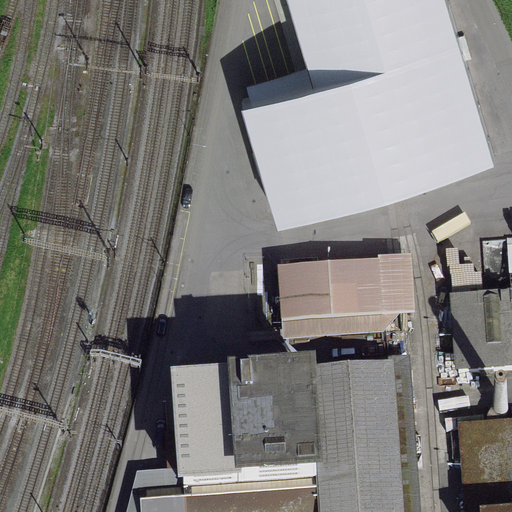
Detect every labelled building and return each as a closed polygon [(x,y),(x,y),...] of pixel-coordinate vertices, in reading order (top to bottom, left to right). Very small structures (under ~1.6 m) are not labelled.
[(445,140),(418,142),(421,192),(448,190),(445,140)] [(448,245),(450,270),(479,268),(477,243),(448,245)] [(376,267),(276,274),(279,328),(380,321),(376,267)] [(509,325),(507,300),(452,304),(454,329),(451,329),(452,331),(454,331),(456,352),(453,353),(453,354),(456,354),(457,374),(511,369),(511,351),(511,350),(511,349),(510,348),(509,327),(511,327),(511,325),(509,325)] [(306,379),(306,387),(175,397),(181,494),(139,497),(139,511),(394,511),(385,374),(306,379)] [(511,511),(511,427),(486,429),(462,431),(460,431),(460,435),(450,435),(451,450),(461,450),(465,511),(511,511)]
